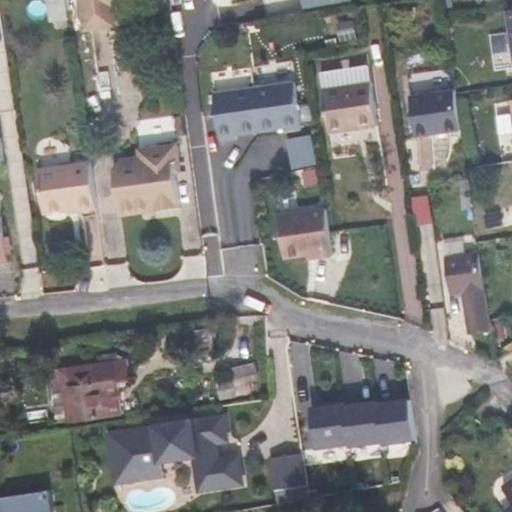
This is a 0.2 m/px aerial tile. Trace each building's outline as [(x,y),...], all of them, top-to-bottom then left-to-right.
[(50,0),(54,23),(72,20),(68,0),(50,0)] [(81,0),(85,25),(115,20),(112,0),(115,0),(81,0)] [(462,122),(456,83),(412,90),(418,129),(462,122)] [(304,131),(297,84),(217,95),(224,142),(240,139),(239,136),(288,129),(289,133),(304,131)] [(379,127),(373,85),(326,91),(331,134),(379,127)] [(118,141),(112,149),(118,197),(177,189),(173,154),(178,153),(175,126),(137,131),(138,139),(118,141)] [(81,215),(98,212),(92,165),(74,167),(80,210),(81,215)] [(45,214),(80,210),(74,167),(40,172),(45,214)] [(180,253),(174,201),(158,204),(165,256),(180,253)] [(328,211),(281,218),(287,260),(317,256),(317,260),(334,258),(331,233),(328,211)] [(2,216),(0,215),(0,263),(9,262),(2,216)] [(490,331),(479,254),(447,259),(452,293),(466,291),(473,335),(490,331)] [(62,366),(63,372),(120,363),(120,357),(62,366)] [(63,372),(67,401),(123,393),(122,386),(134,384),(131,362),(120,363),(63,372)] [(123,393),(67,401),(70,422),(125,415),(123,393)] [(318,459),(419,451),(415,404),(314,412),(318,459)] [(226,417),(113,435),(120,481),(166,474),(164,461),(197,455),(203,490),(245,483),(241,457),(221,460),(218,442),(230,440),(226,417)] [(311,484),(305,453),(274,459),(279,490),(311,484)] [(53,511),(51,492),(0,500),(0,511),(53,511)]
